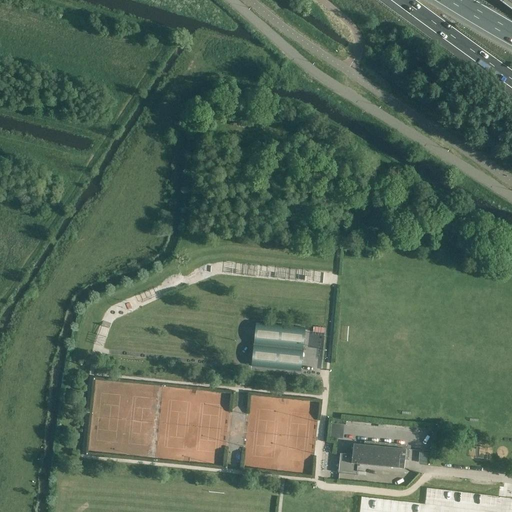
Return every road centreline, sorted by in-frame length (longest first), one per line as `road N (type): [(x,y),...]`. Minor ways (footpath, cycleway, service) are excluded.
road 1 (unclassified): [(511,197),(316,72),(230,0)]
road 2 (motorway): [(398,0),(511,82)]
